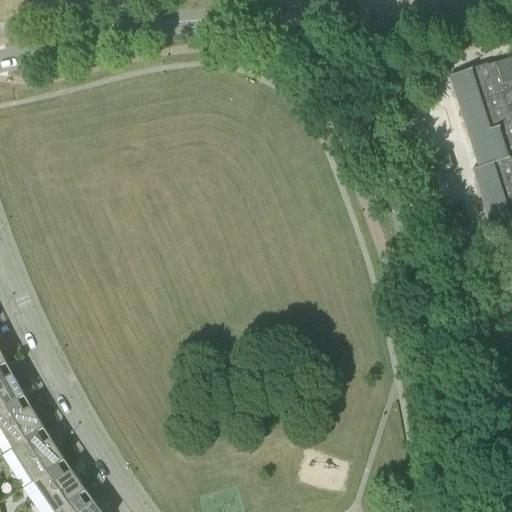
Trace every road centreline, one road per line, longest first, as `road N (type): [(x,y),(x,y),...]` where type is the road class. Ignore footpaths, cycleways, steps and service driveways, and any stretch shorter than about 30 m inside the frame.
road 1 (tertiary): [(287,40),(336,73),(378,148),(419,269),(473,511)]
road 2 (residential): [(147,511),(20,300),(0,250)]
road 3 (tertiary): [(0,59),(187,23),(287,40)]
